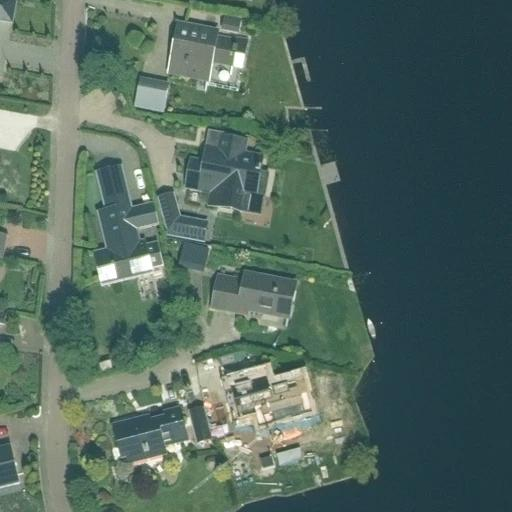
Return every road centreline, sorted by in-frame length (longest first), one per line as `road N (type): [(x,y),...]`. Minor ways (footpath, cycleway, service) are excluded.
road 1 (unclassified): [(55,402),(69,0)]
road 2 (unclassified): [(55,402),(185,368)]
